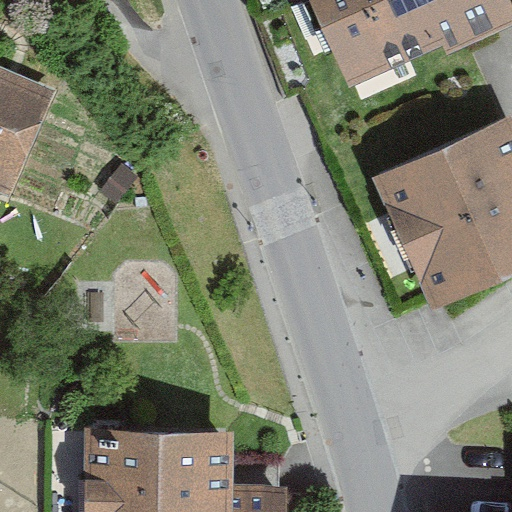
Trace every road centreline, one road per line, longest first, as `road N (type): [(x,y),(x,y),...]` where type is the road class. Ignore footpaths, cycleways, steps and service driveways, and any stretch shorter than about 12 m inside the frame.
road 1 (tertiary): [(360,455),(245,142),(206,0)]
road 2 (residential): [(360,455),(511,344)]
